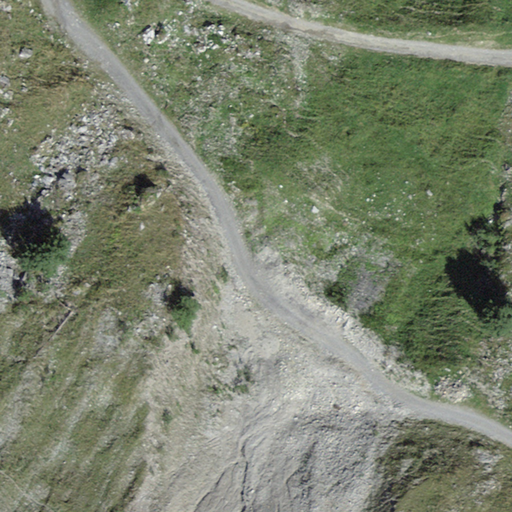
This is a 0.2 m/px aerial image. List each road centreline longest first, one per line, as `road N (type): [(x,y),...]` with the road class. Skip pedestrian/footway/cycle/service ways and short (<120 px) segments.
road 1 (track): [(59,0),(226,218),(296,348),(381,398),(475,419),(511,439)]
road 2 (track): [(511,61),(326,36),(220,0)]
